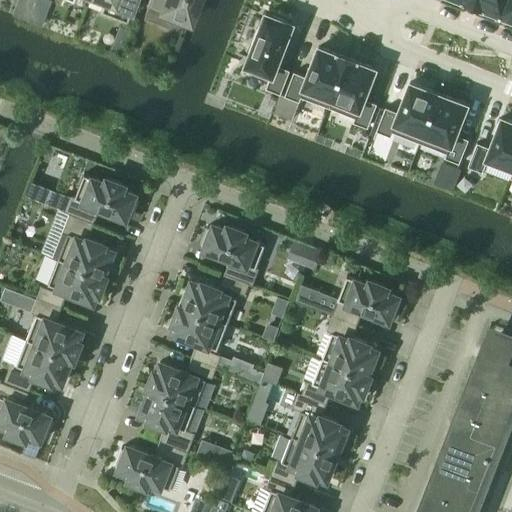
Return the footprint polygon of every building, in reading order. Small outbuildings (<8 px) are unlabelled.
[(100,11),(126,22),(130,10),(131,11),(135,0),(103,0),(104,0),(100,11)] [(143,17),(169,28),(174,16),(188,22),(190,17),(194,19),(199,6),(195,4),(196,0),(148,0),(146,6),(147,6),(143,17)] [(473,0),(473,4),(479,6),(479,7),(482,8),(483,7),(499,13),(498,15),(499,16),(505,0),(473,0)] [(511,0),(505,0),(499,16),(500,16),(501,14),(510,18),(511,19),(511,0)] [(249,55),(245,64),(268,73),(263,87),(278,92),(287,68),(276,64),(292,23),(287,21),(288,21),(285,19),(285,20),(273,16),(273,15),(270,14),(270,15),(265,13),(262,22),(261,22),(259,26),(260,26),(251,51),(250,50),(248,55),(249,55)] [(294,71),(284,95),(299,100),(300,96),(327,106),(347,57),(340,54),(337,52),(337,53),(318,46),(307,76),(294,71)] [(347,57),(327,106),(354,117),(353,121),(367,127),(376,103),(363,98),(375,68),(360,62),(360,61),(357,60),(357,61),(347,57)] [(385,107),(376,130),(390,136),(392,131),(419,142),(438,93),(424,87),(425,87),(421,85),(421,86),(410,82),(398,112),(385,107)] [(438,93),(419,142),(446,152),(444,157),(459,162),(468,139),(455,133),(466,104),(456,99),(452,97),(452,98),(438,93)] [(477,142),(468,166),(482,171),(487,158),(511,167),(511,171),(510,177),(511,177),(511,174),(511,121),(502,117),(490,147),(477,142)] [(65,212),(69,213),(93,222),(99,208),(125,218),(127,215),(131,216),(138,199),(133,197),(135,194),(122,189),(124,184),(106,177),(105,182),(83,174),(75,197),(72,195),(65,212)] [(67,234),(58,258),(105,277),(106,276),(103,275),(113,250),(104,246),(105,244),(88,237),(93,222),(69,213),(62,232),(67,234)] [(224,272),(249,282),(252,283),(258,268),(255,267),(264,244),(243,236),(245,231),(227,224),(225,229),(213,224),(212,227),(207,225),(200,243),(205,245),(204,248),(230,258),(224,272)] [(294,242),(290,253),(306,260),(311,249),(294,242)] [(311,249),(306,260),(315,263),(319,252),(311,249)] [(48,284),(93,301),(96,292),(99,293),(105,277),(58,258),(48,284)] [(220,284),(244,294),(249,282),(224,272),(220,284)] [(338,300),(332,315),(356,324),(362,310),(388,320),(389,316),(394,318),(401,300),(396,299),(397,295),(385,291),(387,286),(369,279),(367,284),(346,276),(337,300),(338,300)] [(179,305),(226,324),(237,298),(218,291),(219,288),(201,281),(200,284),(191,280),(182,305),(179,304),(179,305)] [(41,286),(37,297),(61,306),(65,295),(41,286)] [(36,314),(26,339),(74,358),(80,341),(78,340),(83,328),(57,317),(61,306),(37,297),(31,312),(36,314)] [(171,332),(216,349),(226,324),(179,305),(172,322),(175,323),(171,332)] [(331,332),(321,357),(369,376),(370,375),(367,374),(377,349),(368,345),(369,343),(352,336),(356,324),(332,315),(326,330),(331,332)] [(4,380),(28,390),(34,375),(51,382),(52,379),(61,383),(71,358),(73,359),(74,358),(26,339),(16,365),(11,363),(4,380)] [(192,357),(216,366),(220,355),(196,346),(192,357)] [(416,511),(471,511),(475,502),(479,504),(511,418),(511,369),(511,368),(477,355),(416,511)] [(187,368),(212,377),(216,366),(192,357),(187,368)] [(306,381),(302,393),(326,403),(331,390),(357,401),(360,392),(363,393),(369,376),(321,357),(312,383),(306,381)] [(147,386),(195,405),(205,379),(160,361),(156,370),(154,369),(147,386)] [(27,434),(40,439),(41,436),(45,438),(52,420),(48,418),(49,415),(23,405),(28,392),(0,381),(0,423),(9,427),(8,432),(25,439),(27,434)] [(159,440),(187,451),(194,433),(186,429),(195,405),(147,386),(147,387),(149,388),(140,413),(149,417),(148,419),(165,426),(159,440)] [(301,410),(291,436),(336,453),(346,428),(337,424),(338,421),(321,415),(326,403),(302,393),(298,392),(292,407),(301,410)] [(276,459),(270,474),(294,484),(299,471),(316,478),(317,475),(326,479),(336,453),(291,436),(281,461),(276,459)] [(148,481),(169,489),(178,465),(181,466),(187,451),(159,440),(153,455),(127,445),(126,448),(121,446),(115,464),(119,466),(118,469),(130,474),(128,478),(146,485),(148,481)] [(261,511),(313,511),(316,506),(290,496),(294,484),(270,474),(265,487),(270,489),(261,511)] [(208,511),(224,511),(228,502),(214,497),(208,511)]
